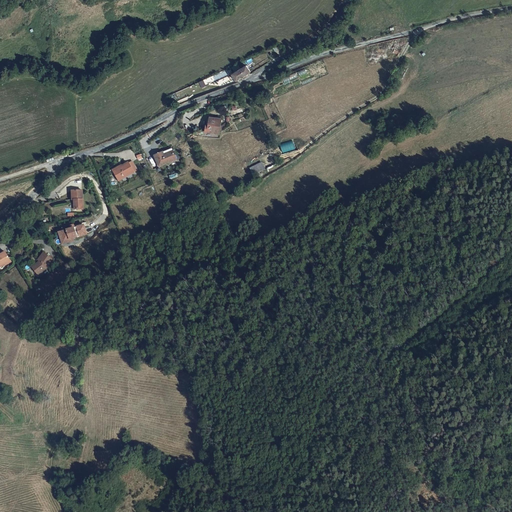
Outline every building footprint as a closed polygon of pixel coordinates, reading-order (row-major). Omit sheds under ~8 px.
[(236,80),(250,72),(246,66),(232,74),(236,80)] [(207,134),(220,136),(220,134),(221,127),(222,120),(209,119),(209,120),(208,120),(207,134)] [(221,127),(220,134),(222,134),(230,126),(228,122),(222,127),(221,127)] [(157,167),(175,160),(172,149),(153,156),(157,167)] [(253,165),(251,159),(244,163),(248,170),(252,168),(251,166),(253,165)] [(128,164),(134,172),(138,170),(132,161),(128,164)] [(119,181),(134,172),(128,164),(122,167),(123,168),(114,173),(119,181)] [(74,210),(82,210),(82,191),(73,191),(73,200),(75,200),(74,210)] [(72,229),(61,232),(63,241),(72,239),(86,235),(84,226),(75,228),(72,229)] [(61,232),(58,233),(61,245),(73,241),(72,239),(63,241),(61,232)] [(0,267),(11,262),(5,252),(0,255),(0,267)] [(38,264),(32,269),(38,276),(47,269),(53,261),(44,253),(38,261),(41,263),(39,265),(38,264)]
